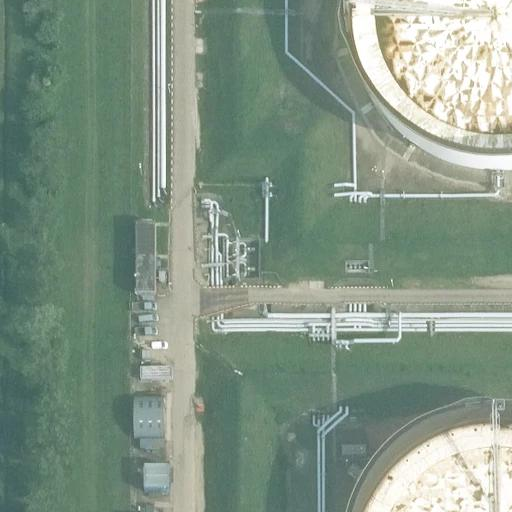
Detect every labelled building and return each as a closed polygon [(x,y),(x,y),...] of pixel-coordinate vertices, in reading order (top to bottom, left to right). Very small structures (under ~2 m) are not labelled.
[(511,0),(351,0),(351,8),(358,55),(380,98),(414,132),(457,154),(505,161),(511,159),(511,0)] [(156,228),(136,228),(136,297),(155,297),(156,228)] [(163,360),(163,351),(140,351),(140,360),(163,360)] [(164,442),(165,396),(133,396),(133,441),(164,442)] [(511,511),(511,401),(462,406),(416,426),(379,460),(355,503),(352,511),(511,511)] [(168,470),(145,470),(145,494),(169,493),(168,470)]
